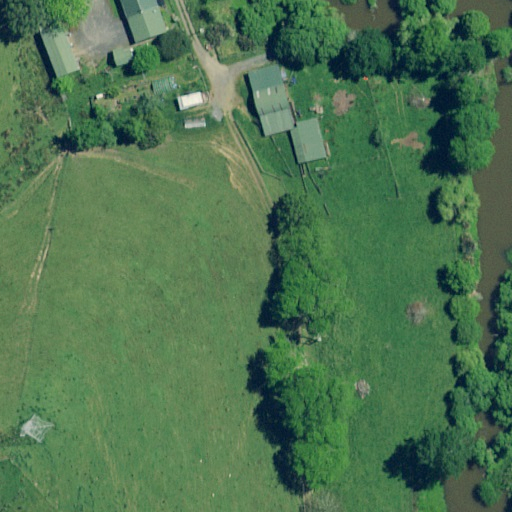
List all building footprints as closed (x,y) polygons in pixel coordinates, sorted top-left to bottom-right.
[(165,32),(153,0),(117,0),(134,43),(165,32)] [(35,31),(52,78),(74,70),(57,23),(35,31)] [(107,50),(112,66),(130,61),(127,49),(121,50),(120,47),(107,50)] [(275,64),(246,71),(263,135),(292,128),(275,64)] [(178,109),(199,104),(196,92),(175,97),(178,109)] [(297,164),(324,157),(314,117),(293,123),(295,128),(288,129),(297,164)]
